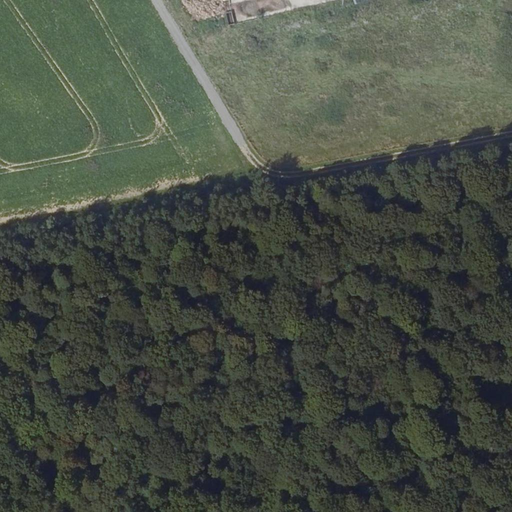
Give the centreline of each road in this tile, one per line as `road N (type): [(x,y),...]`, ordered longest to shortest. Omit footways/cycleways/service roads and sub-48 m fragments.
road 1 (track): [(250,163),(270,175),(294,175),(511,134)]
road 2 (track): [(250,163),(239,181),(206,191),(0,230)]
road 3 (track): [(153,0),(250,163)]
